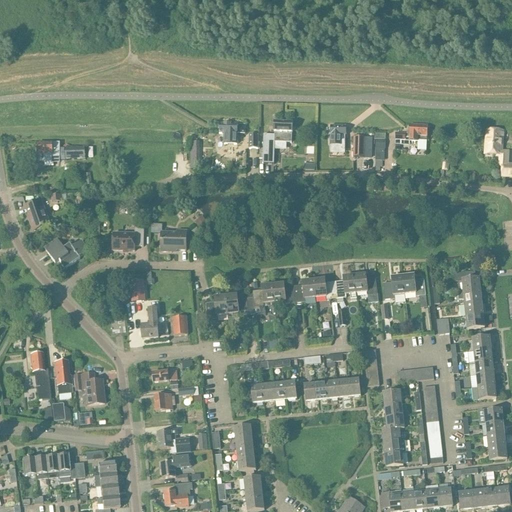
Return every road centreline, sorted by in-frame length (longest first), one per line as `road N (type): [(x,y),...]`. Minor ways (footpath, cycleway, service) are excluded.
road 1 (residential): [(511,194),(388,181),(185,182),(179,162)]
road 2 (residential): [(58,296),(96,266),(186,268),(201,284)]
road 3 (residential): [(447,413),(440,350),(388,355),(391,388)]
road 4 (residential): [(214,365),(355,351)]
road 5 (residential): [(0,431),(129,444)]
road 6 (track): [(129,53),(121,63),(19,98)]
road 7 (track): [(239,100),(129,53)]
